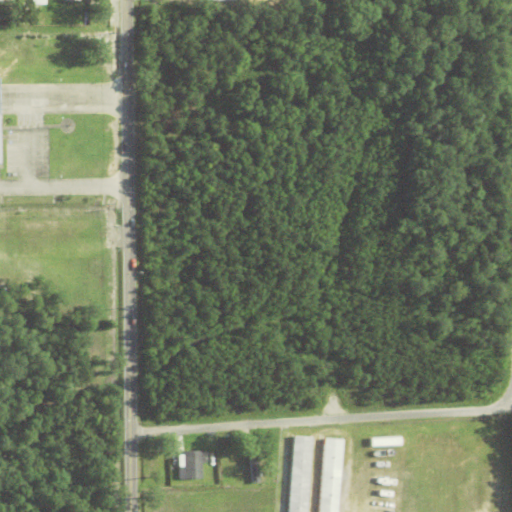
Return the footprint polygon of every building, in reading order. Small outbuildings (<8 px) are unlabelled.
[(73,17),(73,24),(63,24),(63,17),(71,16),(71,17),(73,17)] [(22,268),(60,267),(60,283),(22,283),(22,268)] [(287,511),(293,437),(311,439),(305,511),(287,511)] [(317,511),(323,440),(342,441),(336,511),(317,511)] [(267,462),(268,467),(258,468),(259,484),(251,485),(248,451),(259,450),(260,463),(267,462)] [(178,456),(183,456),(183,453),(205,452),(205,464),(201,464),(202,480),(179,481),(178,456)]
